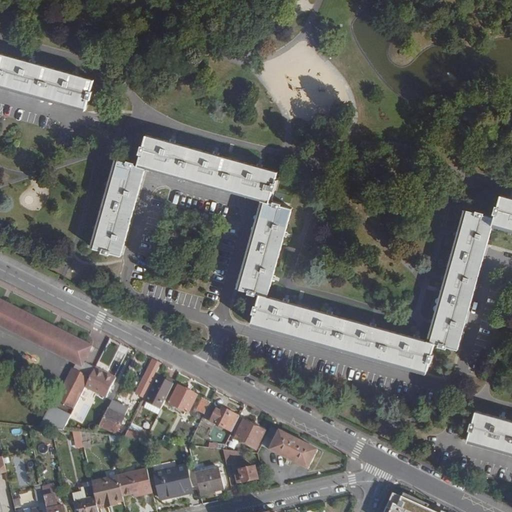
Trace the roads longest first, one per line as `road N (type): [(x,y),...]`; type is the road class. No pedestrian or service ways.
road 1 (residential): [(388,465),(0,269)]
road 2 (residential): [(388,465),(210,511)]
